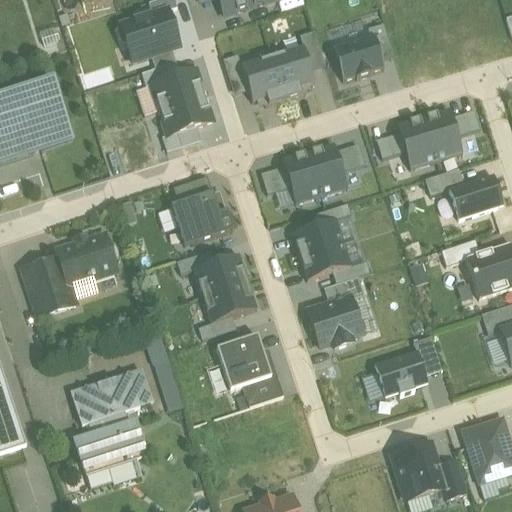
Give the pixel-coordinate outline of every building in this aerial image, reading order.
[(173,0),(167,0),(149,6),(153,18),(167,14),(177,11),(173,0)] [(217,0),(218,1),(224,20),(279,3),(277,0),(217,0)] [(153,18),(127,26),(133,43),(126,46),(133,66),(179,51),(167,14),(153,18)] [(382,65),(393,62),(383,29),(372,32),(374,39),(382,65)] [(303,51),(310,74),(324,70),(314,35),(300,40),(303,51)] [(440,37),(425,41),(429,54),(410,58),(412,71),(445,63),(440,37)] [(374,39),(332,52),(343,85),(356,81),(356,83),(372,78),(371,76),(384,72),(382,65),(374,39)] [(299,91),(314,87),(310,74),(303,51),(241,70),(249,94),(252,106),(267,101),(269,108),(302,99),(299,91)] [(234,99),(249,94),(241,70),(238,59),(223,64),(234,99)] [(157,72),(142,77),(146,90),(152,89),(151,88),(161,85),(157,72)] [(161,85),(151,88),(152,89),(160,114),(204,100),(195,74),(161,85)] [(54,84),(0,101),(0,166),(73,143),(54,84)] [(204,100),(160,114),(168,139),(168,140),(178,137),(212,126),(204,100)] [(405,156),(411,174),(463,159),(458,141),(452,122),(450,115),(398,130),(400,137),(405,156)] [(474,115),(452,122),(458,141),(480,135),(474,115)] [(178,137),(168,140),(168,139),(162,141),(167,156),(182,151),(178,137)] [(405,156),(400,137),(376,144),(382,163),(405,156)] [(290,192),(295,208),(347,193),(342,175),(336,156),(334,149),(282,164),(284,171),(290,192)] [(359,149),(336,156),(342,175),(364,169),(359,149)] [(290,192),(284,171),(261,178),(267,199),(290,192)] [(447,187),(459,222),(504,207),(491,171),(447,187)] [(207,181),(173,192),(178,208),(212,197),(209,187),(207,181)] [(178,208),(170,211),(184,252),(234,235),(227,215),(219,218),(212,197),(178,208)] [(336,224),(292,239),(299,262),(343,248),(336,224)] [(104,239),(56,255),(59,262),(68,292),(70,291),(116,276),(104,239)] [(472,247),(440,257),(445,270),(465,263),(476,259),(472,247)] [(343,248),(299,262),(307,286),(351,272),(343,248)] [(479,304),(511,293),(511,250),(511,248),(476,259),(465,263),(479,304)] [(194,275),(193,275),(202,302),(248,287),(244,275),(239,260),(194,275)] [(59,262),(23,274),(38,322),(76,309),(70,291),(68,292),(59,262)] [(190,262),(176,267),(180,280),(193,275),(194,275),(190,262)] [(422,267),(409,272),(416,292),(429,288),(422,267)] [(325,293),(329,307),(350,301),(351,303),(363,299),(358,283),(325,293)] [(248,287),(202,302),(210,329),(211,329),(256,314),(248,287)] [(307,314),(320,356),(330,353),(331,356),(355,349),(353,345),(363,342),(351,303),(350,301),(329,307),(307,314)] [(511,312),(511,311),(482,320),(487,336),(498,333),(511,328),(511,312)] [(511,328),(498,333),(511,371),(511,370),(511,328)] [(210,329),(198,333),(202,346),(215,342),(211,329),(210,329)] [(257,341),(216,354),(230,396),(242,392),(271,383),(263,358),(257,341)] [(414,348),(417,357),(424,377),(425,381),(442,376),(431,343),(414,348)] [(169,344),(154,348),(171,417),(186,414),(169,344)] [(283,401),(268,356),(263,358),(271,383),(242,392),(249,412),(283,401)] [(417,357),(374,371),(385,403),(399,399),(400,402),(414,397),(413,394),(422,391),(419,383),(423,382),(422,378),(424,377),(417,357)] [(0,367),(0,458),(27,450),(0,367)] [(140,375),(71,397),(82,431),(88,429),(92,441),(127,430),(123,418),(151,409),(140,375)] [(511,477),(511,459),(501,425),(463,437),(479,488),(511,477)] [(92,441),(75,447),(86,481),(146,462),(135,428),(127,430),(92,441)] [(422,452),(391,462),(406,507),(440,496),(444,494),(437,471),(432,457),(422,452)] [(456,465),(437,471),(444,494),(440,496),(444,507),(467,499),(456,465)] [(294,511),(291,502),(274,508),(273,504),(260,508),(261,511),(260,511),(294,511)]
